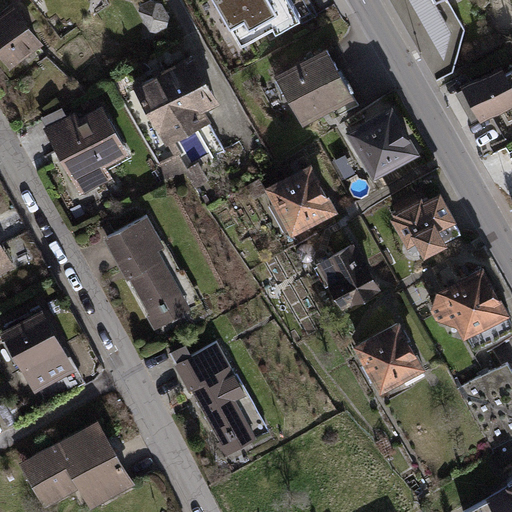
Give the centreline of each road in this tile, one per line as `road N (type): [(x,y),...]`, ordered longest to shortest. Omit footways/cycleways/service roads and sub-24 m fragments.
road 1 (residential): [(204,511),(0,132)]
road 2 (secondary): [(365,0),(511,256)]
